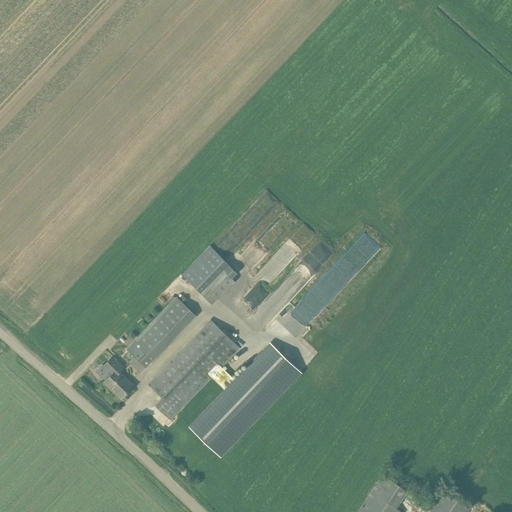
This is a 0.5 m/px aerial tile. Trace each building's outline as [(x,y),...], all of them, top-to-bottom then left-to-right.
[(299,230),(258,274),(268,283),(308,239),(299,230)] [(350,250),(363,262),(377,247),(364,234),(350,250)] [(235,271),(210,246),(182,275),(212,304),(234,281),(230,276),(235,271)] [(187,300),(182,295),(179,299),(177,297),(126,349),(145,367),(195,315),(183,304),(187,300)] [(239,347),(210,319),(148,384),(162,397),(154,405),(170,420),(177,412),(211,377),(220,367),(239,347)] [(227,392),(191,430),(220,458),(300,374),(271,346),(236,382),(220,367),(211,377),(227,392)] [(123,368),(112,357),(103,366),(111,374),(104,382),(110,388),(112,386),(122,396),(121,398),(133,386),(119,372),(123,368)] [(407,491),(382,475),(357,511),(401,511),(395,508),(407,491)] [(467,511),(470,508),(444,490),(432,508),(429,511),(467,511)]
